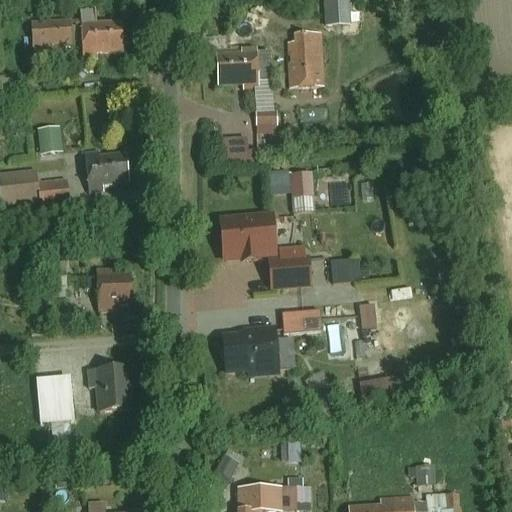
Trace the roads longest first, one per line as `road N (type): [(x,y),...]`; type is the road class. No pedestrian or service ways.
road 1 (unclassified): [(156,0),(174,342)]
road 2 (unclassified): [(0,357),(174,342)]
road 3 (unclassified): [(174,342),(180,511)]
